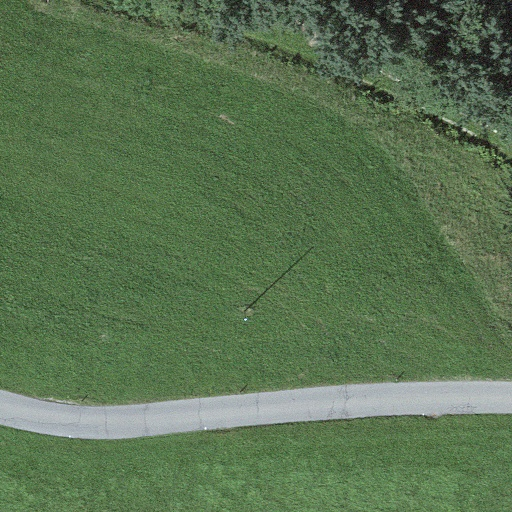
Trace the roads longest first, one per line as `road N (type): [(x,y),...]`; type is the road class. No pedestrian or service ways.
road 1 (unclassified): [(511,410),(171,429),(0,412)]
road 2 (track): [(0,492),(511,494)]
